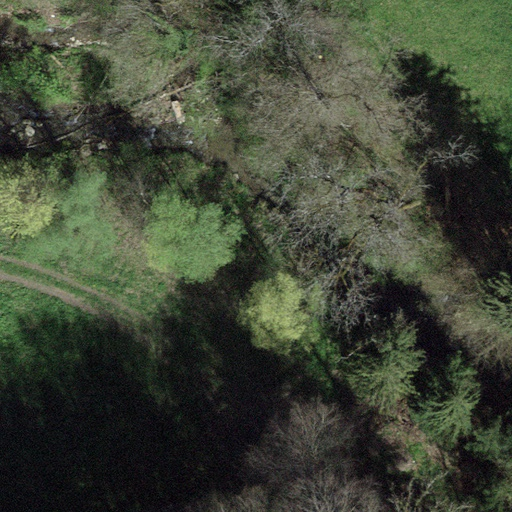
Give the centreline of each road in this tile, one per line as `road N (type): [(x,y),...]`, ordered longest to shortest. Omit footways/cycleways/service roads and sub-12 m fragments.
road 1 (track): [(298,489),(307,391),(274,276),(196,187),(90,161)]
road 2 (track): [(434,511),(410,497),(328,488),(239,491),(142,511)]
